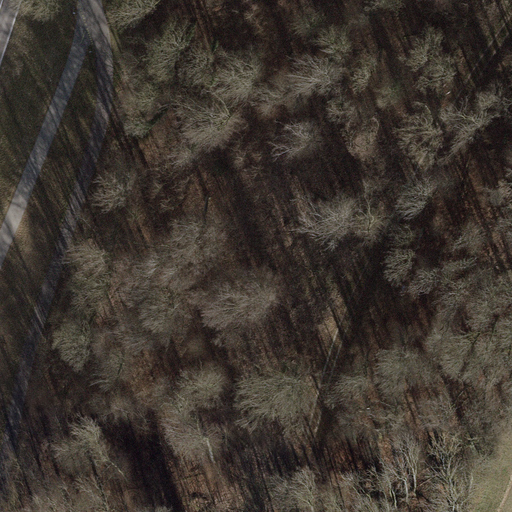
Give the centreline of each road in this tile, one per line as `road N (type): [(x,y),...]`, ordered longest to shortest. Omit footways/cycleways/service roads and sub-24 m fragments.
road 1 (track): [(290,511),(362,267),(442,123),(511,22)]
road 2 (unclassified): [(96,18),(105,69),(101,117),(8,511)]
